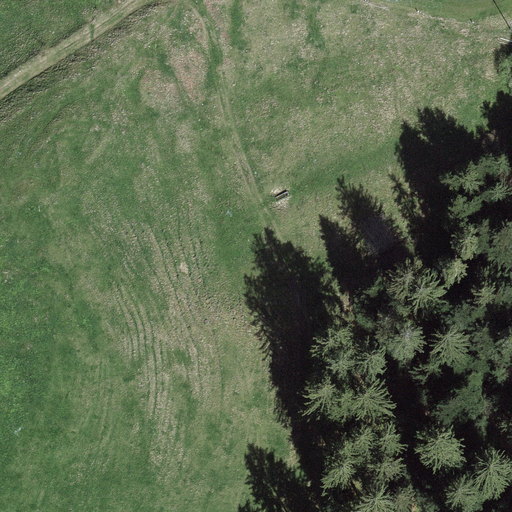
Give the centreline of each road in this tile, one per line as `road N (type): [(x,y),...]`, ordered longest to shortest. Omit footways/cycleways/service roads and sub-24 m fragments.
road 1 (track): [(292,511),(309,416),(303,324),(285,260),(226,125),(212,41),(192,0)]
road 2 (track): [(137,0),(0,89)]
